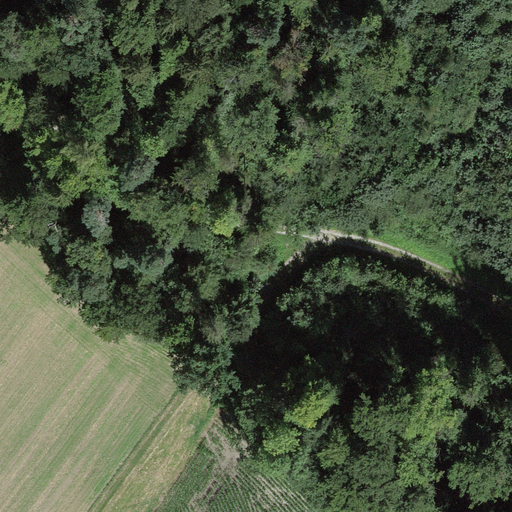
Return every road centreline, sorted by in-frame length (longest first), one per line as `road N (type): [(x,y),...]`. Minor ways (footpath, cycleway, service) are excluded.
road 1 (track): [(0,78),(55,142),(187,211),(322,234),(453,280),(511,311)]
road 2 (track): [(322,234),(98,511)]
